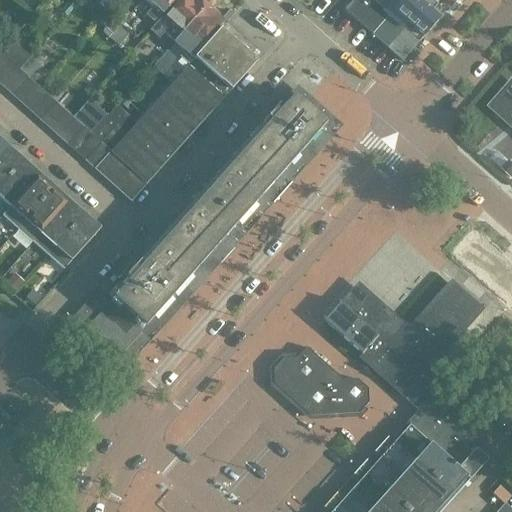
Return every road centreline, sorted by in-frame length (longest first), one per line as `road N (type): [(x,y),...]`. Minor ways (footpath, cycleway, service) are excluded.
road 1 (secondary): [(409,121),(358,154),(111,434)]
road 2 (secondary): [(141,449),(386,171),(409,121)]
road 3 (residential): [(305,35),(128,232)]
road 4 (residential): [(128,232),(0,111)]
road 5 (residential): [(21,353),(128,232)]
road 6 (secondary): [(409,121),(511,5)]
road 7 (residential): [(409,121),(511,212)]
road 8 (residential): [(409,121),(305,35)]
road 9 (residential): [(21,353),(111,434)]
